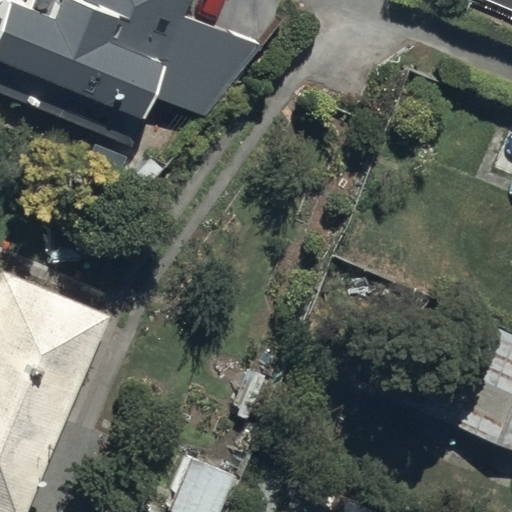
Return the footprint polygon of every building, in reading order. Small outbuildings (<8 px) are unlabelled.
[(181,0),(22,0),(22,2),(16,0),(0,0),(0,104),(112,150),(135,95),(222,130),(255,49),(175,15),(181,0)] [(511,0),(483,0),(481,5),(511,17),(511,0)] [(511,121),(488,182),(511,191),(511,121)] [(19,511),(103,314),(0,271),(0,511),(19,511)] [(511,338),(409,294),(368,391),(511,452),(511,338)] [(214,511),(230,478),(182,458),(160,510),(165,511),(214,511)] [(307,505),(286,496),(279,511),(370,511),(314,488),(307,505)]
